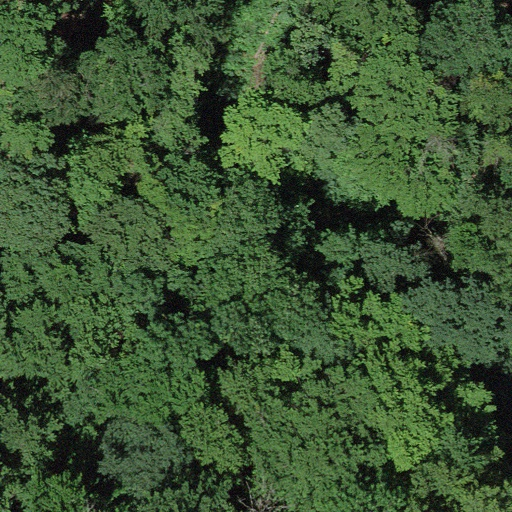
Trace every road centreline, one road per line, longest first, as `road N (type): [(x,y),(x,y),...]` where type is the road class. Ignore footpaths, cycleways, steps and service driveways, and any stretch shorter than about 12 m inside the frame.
road 1 (track): [(107,317),(323,371),(472,467),(507,511)]
road 2 (track): [(107,317),(327,311),(511,330)]
